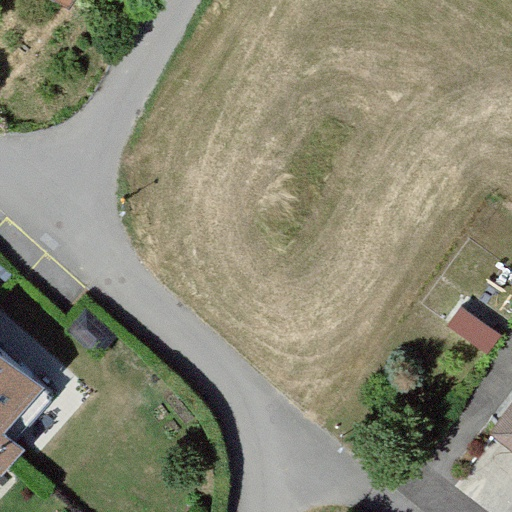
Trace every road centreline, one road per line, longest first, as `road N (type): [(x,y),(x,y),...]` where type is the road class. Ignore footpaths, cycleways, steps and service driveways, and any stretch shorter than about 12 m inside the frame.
road 1 (residential): [(385,511),(293,440),(47,216)]
road 2 (residential): [(47,216),(174,0)]
